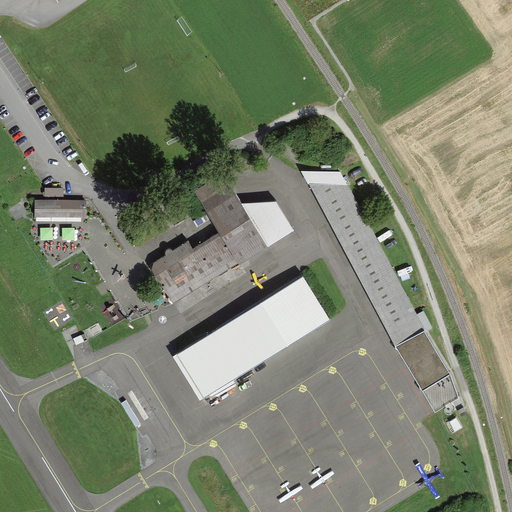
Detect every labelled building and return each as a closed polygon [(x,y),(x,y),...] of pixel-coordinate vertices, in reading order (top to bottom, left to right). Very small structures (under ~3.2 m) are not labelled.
[(340,170),(301,169),(305,176),(395,343),(425,328),(350,187),(344,176),(340,170)] [(172,299),(174,302),(240,261),(294,226),(276,198),(242,200),(223,170),(194,188),(210,212),(220,229),(193,246),(188,239),(173,248),(172,247),(170,247),(169,247),(167,247),(166,248),(165,249),(165,250),(165,251),(165,252),(166,253),(154,260),(152,267),(153,270),(172,299)] [(36,216),(87,217),(87,197),(37,196),(36,210),(36,216)] [(173,353),(201,398),(331,318),(303,272),(173,353)] [(141,422),(126,399),(121,402),(136,426),(141,422)]
